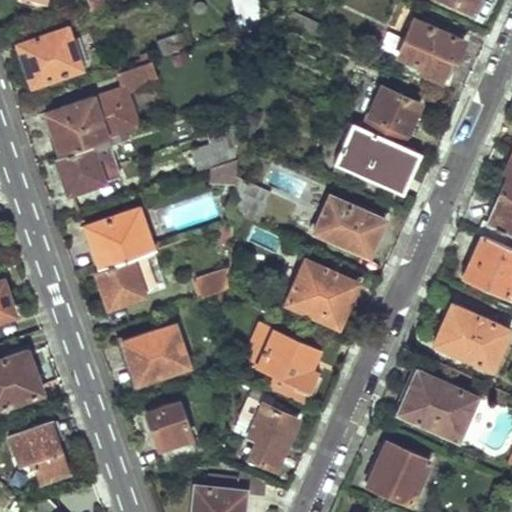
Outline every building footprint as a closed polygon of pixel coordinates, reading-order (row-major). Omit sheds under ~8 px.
[(86,0),(89,9),(104,9),(106,8),(104,0),(86,0)] [(233,0),(240,33),(262,16),(258,0),(233,0)] [(479,0),(451,0),(475,10),(479,0)] [(421,64),(419,69),(444,80),(463,37),(413,15),(396,52),(421,64)] [(14,41),(30,83),(80,66),(64,22),(14,41)] [(162,53),(186,45),(181,31),(156,39),(162,53)] [(158,77),(150,56),(116,68),(123,89),(158,77)] [(380,117),(375,129),(400,140),(418,101),(380,84),(368,112),(380,117)] [(133,119),(123,89),(95,98),(93,91),(49,106),(56,128),(52,130),(59,151),(108,133),(140,122),(138,117),(133,119)] [(351,119),(332,161),(394,189),(413,146),(400,140),(375,129),(351,119)] [(59,151),(55,152),(69,189),(122,170),(108,133),(59,151)] [(221,135),(190,146),(198,167),(228,156),(221,135)] [(497,192),(511,198),(511,149),(503,166),(508,169),(497,192)] [(232,173),(230,205),(254,216),(265,190),(232,173)] [(327,191),(311,227),(367,252),(383,216),(327,191)] [(480,218),(475,230),(478,232),(499,241),(505,229),(511,232),(511,198),(497,192),(484,220),(480,218)] [(93,243),(100,263),(131,252),(153,244),(138,202),(93,218),(101,240),(93,243)] [(255,228),(251,239),(274,250),(279,239),(255,228)] [(511,246),(499,241),(478,232),(460,273),(511,295),(511,246)] [(131,252),(100,263),(95,265),(108,302),(144,289),(131,252)] [(305,254),(286,298),(331,317),(340,295),(347,299),(357,277),(305,254)] [(227,265),(194,277),(200,293),(226,284),(227,265)] [(0,317),(14,312),(1,276),(0,276),(0,317)] [(451,300),(433,341),(490,367),(509,326),(451,300)] [(171,318),(121,336),(136,379),(187,361),(171,318)] [(317,343),(273,324),(256,363),(308,386),(316,367),(308,364),(317,343)] [(0,357),(0,405),(42,390),(26,348),(0,357)] [(476,391),(415,365),(396,408),(457,435),(476,391)] [(144,407),(162,458),(195,446),(176,395),(144,407)] [(255,433),(247,452),(273,463),(295,412),(260,397),(246,429),(255,433)] [(31,460),(39,482),(70,471),(51,419),(5,436),(16,466),(31,460)] [(428,456),(384,438),(366,481),(410,500),(428,456)] [(190,481),(187,511),(239,511),(241,484),(237,484),(238,473),(198,471),(198,481),(190,481)] [(511,511),(511,496),(510,496),(503,511),(511,511)]
